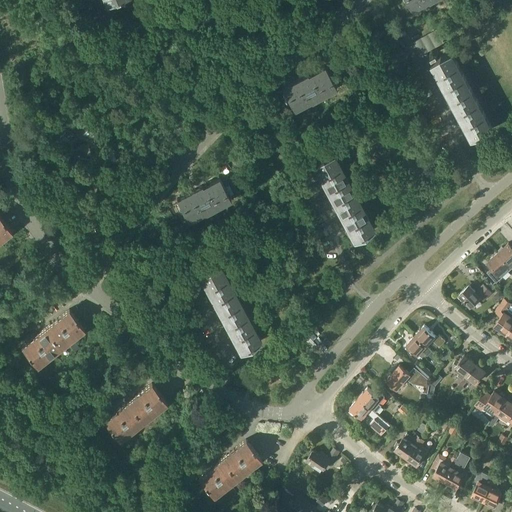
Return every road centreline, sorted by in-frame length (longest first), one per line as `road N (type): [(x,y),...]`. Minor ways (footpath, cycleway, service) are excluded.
road 1 (unclassified): [(111,254),(170,171),(267,73),(356,0)]
road 2 (residential): [(291,409),(235,406),(90,290)]
road 3 (residential): [(90,290),(60,266),(20,200),(0,103)]
road 4 (residential): [(451,511),(388,476),(318,412),(291,409)]
road 5 (residential): [(409,267),(291,409)]
road 6 (unclassified): [(325,398),(427,285)]
road 7 (residential): [(511,175),(409,267)]
